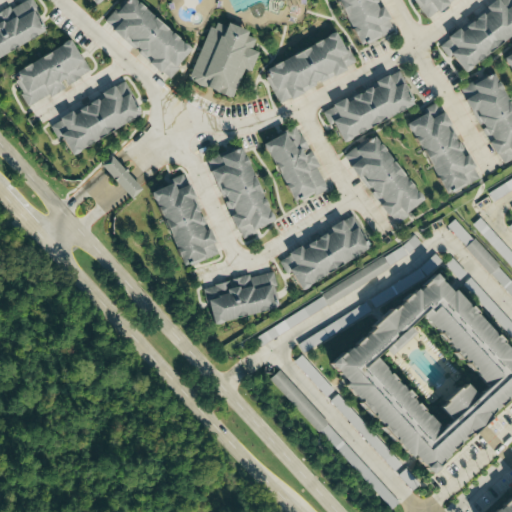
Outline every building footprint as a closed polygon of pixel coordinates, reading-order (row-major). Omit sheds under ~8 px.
[(0,54),(42,28),(29,0),(22,0),(0,11),(0,54)] [(185,47),(123,0),(111,0),(97,17),(169,79),(177,67),(170,62),(185,47)] [(390,30),(374,0),(329,0),(352,49),(390,30)] [(445,0),(422,18),(408,0),(445,0)] [(511,31),(511,8),(507,0),(496,0),(431,44),(452,77),(511,31)] [(242,31),(206,20),(181,77),(223,97),(239,68),(246,69),(257,51),(237,43),(242,31)] [(352,67),(329,28),(257,68),(275,105),(352,67)] [(7,71),(62,38),(87,73),(27,110),(7,71)] [(511,49),(497,60),(511,85),(511,49)] [(407,100),(334,143),(315,110),(395,68),(407,100)] [(454,88),(498,165),(511,157),(511,111),(487,69),(454,88)] [(135,115),(66,155),(47,124),(117,79),(135,115)] [(400,123),(440,194),(475,177),(434,105),(400,123)] [(255,140),(293,208),(328,191),(291,123),(255,140)] [(366,138),(341,157),(396,227),(423,208),(366,138)] [(234,147),(202,158),(236,243),(272,226),(234,147)] [(140,189),(109,156),(99,165),(130,199),(140,189)] [(178,174),(144,189),(172,264),(213,252),(178,174)] [(494,202),(511,190),(511,178),(488,193),(494,202)] [(348,216),(274,261),(292,288),(368,249),(348,216)] [(473,239),(454,219),(447,226),(466,246),(473,239)] [(511,280),(474,239),(465,248),(511,298),(511,280)] [(318,360),(416,468),(511,383),(511,375),(419,272),(318,360)] [(199,293),(206,324),(273,305),(264,274),(199,293)] [(511,511),(511,476),(473,511),(511,511)]
